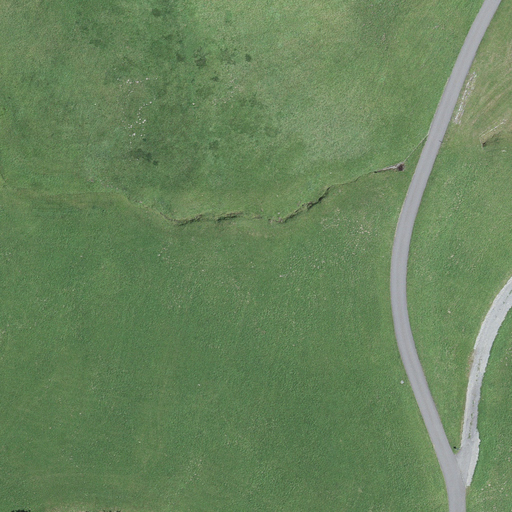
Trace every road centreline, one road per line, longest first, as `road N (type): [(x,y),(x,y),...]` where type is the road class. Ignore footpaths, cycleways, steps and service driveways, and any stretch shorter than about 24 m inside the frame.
road 1 (unclassified): [(492,0),(413,198),(397,290),(410,363),(453,479),(457,511)]
road 2 (track): [(453,479),(467,447),(488,328),(511,289)]
